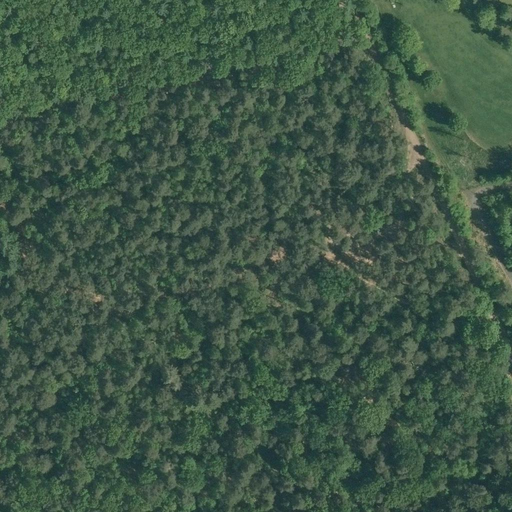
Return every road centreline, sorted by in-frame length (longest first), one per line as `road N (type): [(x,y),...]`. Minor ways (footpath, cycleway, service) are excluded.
road 1 (track): [(423,158),(405,170),(396,222),(380,233),(342,232),(262,276),(133,306),(98,326),(18,440),(17,461),(41,511)]
road 2 (track): [(511,362),(355,0)]
road 3 (track): [(370,35),(0,110)]
road 4 (track): [(236,280),(320,199),(391,81)]
road 5 (track): [(492,313),(431,319),(369,278),(324,278),(300,259),(287,234)]
road 6 (track): [(120,312),(40,283),(0,204)]
